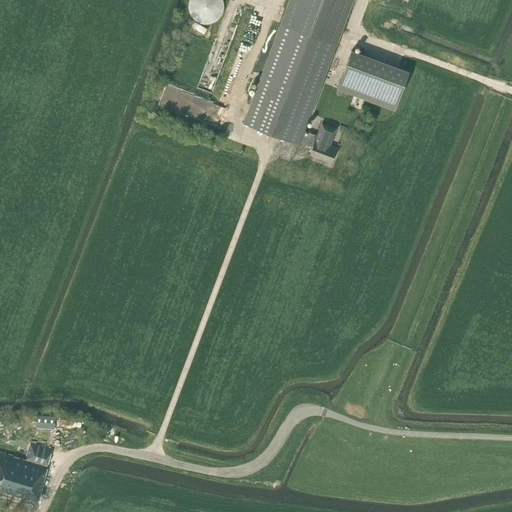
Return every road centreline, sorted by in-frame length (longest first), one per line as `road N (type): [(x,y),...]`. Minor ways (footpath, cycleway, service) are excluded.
road 1 (unclassified): [(42,511),(64,464),(81,451),(107,448),(240,473),(311,410),(388,431),(511,438)]
road 2 (track): [(363,0),(351,33),(511,90)]
